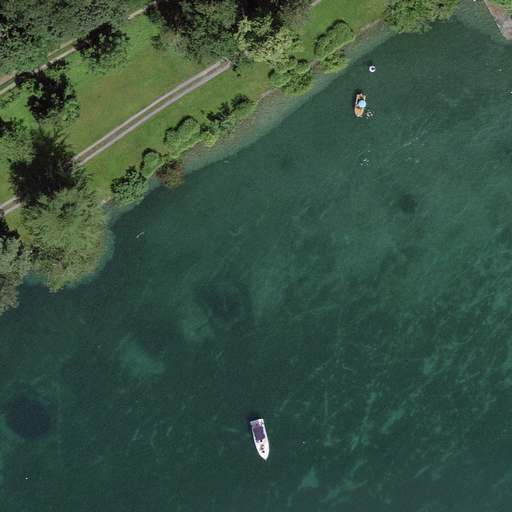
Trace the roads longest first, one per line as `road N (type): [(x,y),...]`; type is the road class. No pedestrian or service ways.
road 1 (track): [(0,212),(321,0)]
road 2 (track): [(157,0),(0,90)]
